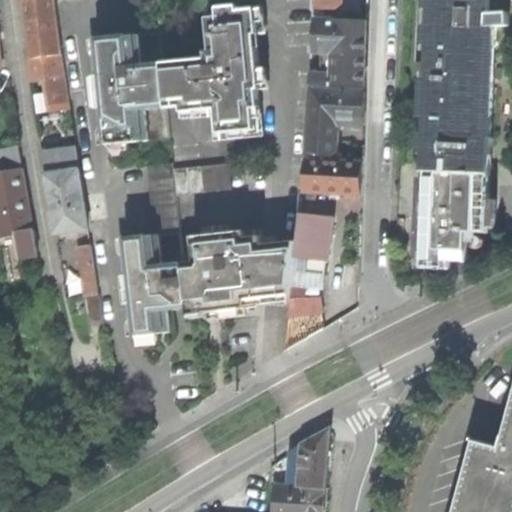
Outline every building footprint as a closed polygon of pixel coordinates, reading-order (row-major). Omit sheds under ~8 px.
[(21,0),(27,36),(30,58),(61,54),(53,0),(21,0)] [(156,0),(128,0),(129,9),(157,7),(156,0)] [(314,0),(315,9),(342,9),(342,0),(314,0)] [(511,0),(433,0),(433,18),(427,171),(492,174),(497,49),(503,49),(502,53),(511,51),(511,0)] [(164,64),(168,108),(184,106),(184,113),(209,111),(209,105),(218,105),(218,111),(215,112),(217,134),(238,132),(260,130),(258,108),(261,108),(259,89),(262,89),(258,48),(255,48),(254,35),(260,35),(258,10),(241,12),(241,7),(220,9),(221,17),(210,18),(213,52),(207,53),(208,60),(164,64)] [(311,74),(310,86),(365,88),(366,51),(366,20),(316,18),(316,46),(312,46),(311,53),(334,53),(334,75),(311,74)] [(171,139),(168,108),(164,64),(161,34),(96,39),(105,145),(136,142),(171,139)] [(68,109),(61,54),(30,58),(33,81),(47,79),(52,111),(68,109)] [(312,89),(309,156),(346,157),(346,147),(335,146),(336,123),(365,125),(366,106),(366,91),(312,89)] [(0,166),(22,162),(19,147),(0,149),(0,166)] [(47,172),(79,168),(75,148),(44,152),(47,172)] [(308,160),(305,193),(362,195),(363,179),(364,162),(308,160)] [(148,166),(156,235),(181,232),(177,196),(174,170),(173,163),(148,166)] [(228,164),(174,170),(177,196),(232,189),(228,164)] [(79,168),(47,173),(48,179),(56,233),(88,228),(79,168)] [(492,174),(427,171),(423,268),(451,269),(452,260),(468,260),(469,232),(489,233),(492,174)] [(0,235),(17,233),(33,230),(29,208),(23,172),(0,175),(0,235)] [(297,242),(294,272),(324,275),(326,260),(330,260),(334,218),(299,214),(297,242)] [(410,218),(398,218),(397,241),(409,242),(410,218)] [(33,230),(17,233),(21,259),(37,256),(33,230)] [(185,264),(190,309),(206,307),(207,320),(229,318),(252,315),(251,308),(259,306),(259,304),(266,245),(265,237),(249,238),(248,231),(195,238),(198,262),(185,264)] [(168,312),(190,309),(185,264),(181,234),(124,239),(135,337),(153,335),(171,333),(168,312)] [(266,245),(259,304),(273,302),(291,299),(294,272),(297,242),(277,244),(266,245)] [(80,248),(87,295),(99,294),(92,246),(80,248)] [(99,294),(87,295),(91,322),(105,320),(101,293),(99,294)] [(321,314),(289,321),(289,337),(324,329),(321,314)] [(511,511),(511,409),(505,436),(504,435),(501,448),(475,441),(476,442),(456,511),(511,511)] [(290,486),(325,488),(327,462),(330,430),(304,444),(292,453),(290,486)] [(323,511),(324,506),(325,488),(290,486),(275,485),(273,511),(323,511)]
